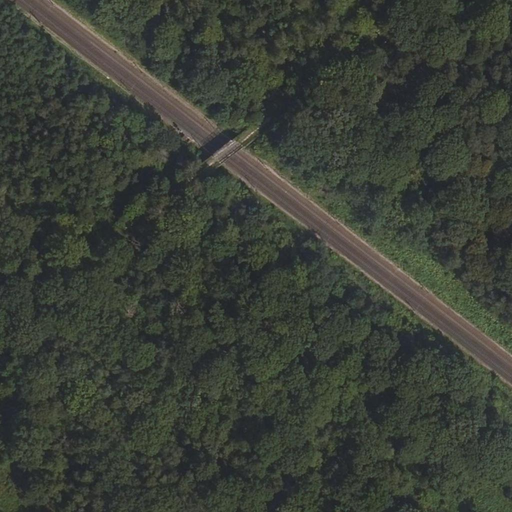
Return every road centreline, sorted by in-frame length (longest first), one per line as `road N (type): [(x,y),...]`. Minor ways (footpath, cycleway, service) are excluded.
road 1 (track): [(180,184),(427,0)]
road 2 (track): [(180,184),(0,324)]
